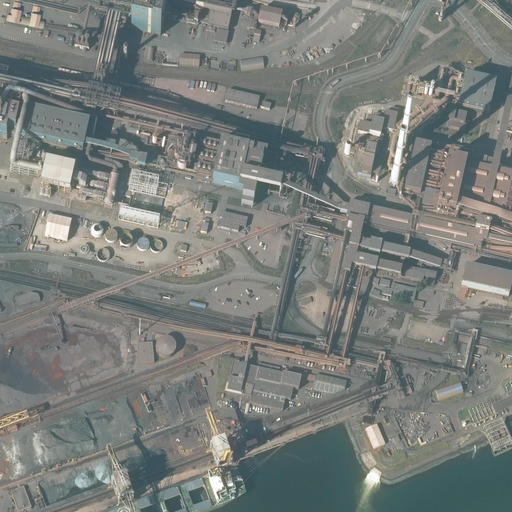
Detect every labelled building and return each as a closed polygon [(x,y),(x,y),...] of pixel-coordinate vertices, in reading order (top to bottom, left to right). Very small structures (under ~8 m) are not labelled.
[(7,16),(6,21),(16,23),(18,16),(18,15),(19,11),(19,10),(18,10),(20,0),(13,0),(12,8),(12,9),(11,9),(9,15),(7,15),(7,16)] [(29,18),(28,26),(36,27),(37,20),(38,16),(38,15),(38,13),(38,12),(40,0),(34,0),(31,12),(31,13),(30,13),(29,18)] [(131,29),(134,30),(144,32),(146,33),(148,33),(150,34),(155,35),(156,35),(158,35),(159,36),(160,36),(160,35),(161,31),(164,20),(164,19),(167,7),(154,4),(145,2),(143,2),(137,1),(134,0),(133,7),(132,7),(131,9),(132,9),(131,16),(134,16),(133,20),(131,29)] [(215,29),(224,31),(228,32),(231,16),(234,0),(148,0),(168,4),(201,12),(200,17),(198,25),(202,26),(206,27),(207,27),(206,30),(206,31),(208,32),(210,32),(214,33),(215,29)] [(280,16),(260,11),(256,25),(276,30),(280,16)] [(297,14),(291,13),(290,22),(295,23),(296,20),(299,21),(300,16),(297,15),(297,14)] [(178,16),(177,16),(173,15),(170,14),(169,14),(168,18),(168,19),(169,19),(176,20),(177,21),(186,23),(187,23),(195,25),(196,20),(188,18),(187,18),(178,16)] [(18,16),(16,23),(28,26),(29,18),(18,16)] [(324,36),(332,31),(329,26),(321,31),(324,36)] [(250,39),(257,41),(260,30),(253,28),(250,39)] [(225,40),(215,37),(214,43),(226,45),(228,33),(227,33),(225,40)] [(107,43),(113,45),(114,45),(120,46),(121,46),(122,41),(121,40),(115,39),(109,38),(108,37),(108,38),(104,37),(103,42),(107,43)] [(76,41),(75,43),(74,46),(77,47),(80,48),(83,48),(86,49),(89,50),(89,47),(90,44),(87,43),(85,43),(81,42),(78,41),(76,41)] [(200,58),(180,55),(178,66),(199,68),(200,58)] [(263,57),(239,60),(241,72),(264,69),(263,57)] [(465,78),(458,108),(471,111),(487,115),(494,85),(465,78)] [(225,102),(257,110),(259,101),(259,98),(227,91),(226,94),(224,102),(225,102)] [(261,108),(261,111),(267,112),(270,112),(271,111),(272,104),(271,104),(262,103),(262,104),(261,108)] [(19,117),(0,113),(0,138),(7,140),(8,136),(23,139),(22,143),(27,144),(28,141),(83,153),(89,126),(43,116),(44,109),(36,107),(35,114),(25,112),(27,105),(23,105),(21,111),(20,111),(19,117)] [(352,112),(346,119),(350,123),(363,110),(359,106),(358,106),(352,112)] [(470,117),(450,113),(447,128),(466,132),(470,117)] [(397,116),(385,114),(384,117),(373,115),(371,126),(360,123),(357,133),(379,138),(379,141),(382,142),(382,139),(388,140),(389,133),(393,134),(397,116)] [(117,134),(112,132),(111,138),(108,137),(105,148),(114,150),(117,134)] [(191,142),(172,138),(165,169),(184,173),(191,142)] [(264,158),(204,144),(196,181),(255,194),(263,161),(266,162),(266,159),(263,158),(264,158)] [(431,148),(415,144),(408,175),(404,174),(403,175),(402,179),(403,180),(406,181),(405,186),(401,185),(400,191),(420,195),(429,153),(438,155),(439,150),(431,148)] [(376,154),(366,151),(362,166),(359,166),(357,176),(370,179),(374,160),(376,160),(377,158),(375,158),(376,154)] [(286,157),(284,156),(283,153),(281,154),(281,155),(280,155),(279,156),(281,159),(280,161),(279,161),(280,161),(284,167),(288,168),(292,166),(286,157)] [(74,164),(74,163),(52,158),(38,155),(37,155),(37,156),(36,157),(36,159),(36,160),(35,162),(52,166),(57,167),(73,170),(74,164)] [(491,163),(466,157),(465,162),(462,161),(461,163),(490,170),(491,163)] [(451,160),(448,159),(439,197),(424,193),(421,208),(498,225),(499,223),(502,223),(511,176),(450,163),(451,160)] [(75,176),(81,177),(87,178),(90,179),(91,175),(92,172),(82,170),(81,171),(76,170),(76,171),(75,175),(75,176)] [(92,194),(96,195),(98,183),(97,183),(98,181),(98,179),(97,179),(97,178),(96,178),(93,178),(92,178),(92,181),(91,184),(90,190),(89,192),(89,193),(92,194)] [(87,189),(89,184),(89,181),(88,181),(87,181),(81,179),(80,179),(78,179),(76,189),(76,190),(77,190),(79,190),(84,191),(87,192),(87,191),(87,189)] [(128,211),(177,220),(183,190),(134,181),(128,211)] [(70,194),(70,195),(70,196),(71,196),(70,197),(72,197),(76,198),(75,199),(85,201),(86,199),(87,194),(84,194),(78,192),(74,192),(72,191),(72,192),(71,192),(70,194)] [(210,214),(212,206),(213,202),(207,201),(206,204),(204,213),(210,214)] [(369,210),(366,225),(469,248),(480,251),(480,250),(482,243),(494,246),(494,248),(493,250),(493,252),(507,255),(508,255),(510,255),(510,254),(511,253),(511,254),(511,256),(511,255),(511,238),(496,235),(495,235),(491,234),(490,234),(488,233),(487,233),(484,232),(483,232),(478,231),(477,231),(476,230),(474,230),(464,228),(453,225),(452,225),(445,223),(444,223),(437,222),(436,222),(432,221),(431,223),(429,223),(429,222),(414,219),(413,219),(398,216),(397,215),(382,212),(381,212),(377,211),(375,210),(369,209),(369,210)] [(219,219),(222,219),(221,222),(219,222),(218,222),(217,227),(217,228),(222,229),(223,229),(228,230),(231,231),(238,233),(239,227),(241,227),(245,228),(247,219),(243,218),(235,216),(231,215),(227,214),(224,214),(220,213),(220,216),(219,219)] [(177,247),(177,250),(186,252),(186,249),(187,246),(178,244),(177,247)] [(441,260),(409,255),(408,263),(440,268),(441,260)] [(394,266),(389,264),(387,275),(434,285),(436,274),(394,265),(394,266)] [(511,279),(511,278),(465,268),(461,287),(508,297),(511,279)] [(390,282),(380,280),(379,285),(389,288),(390,282)] [(395,284),(393,284),(392,283),(392,284),(390,289),(384,288),(382,295),(391,296),(392,292),(393,292),(394,290),(393,290),(395,285),(395,284)] [(416,289),(395,285),(392,298),(413,302),(416,289)] [(30,293),(15,299),(18,308),(40,300),(38,295),(30,293)] [(311,305),(317,303),(313,293),(308,295),(311,305)] [(206,304),(190,300),(189,306),(205,309),(206,304)] [(176,348),(176,346),(175,344),(174,343),(173,341),(172,340),(170,339),(168,338),(167,338),(165,338),(163,339),(161,340),(160,341),(158,342),(157,344),(157,346),(157,348),(157,350),(157,351),(158,353),(160,355),(161,356),(162,357),(164,357),(166,357),(168,357),(169,357),(171,356),(173,355),(174,354),(175,352),(176,350),(176,348)] [(152,343),(137,345),(138,365),(154,363),(152,343)] [(287,352),(276,349),(275,354),(273,353),(273,355),(274,355),(274,359),(285,362),(285,361),(287,361),(287,360),(285,360),(287,352)] [(230,380),(225,400),(239,403),(246,404),(245,412),(244,414),(247,415),(250,404),(269,409),(282,411),(285,400),(290,401),(293,389),(298,390),(300,380),(308,381),(314,383),(313,388),(313,390),(334,395),(344,391),(346,382),(316,375),(316,376),(316,377),(302,374),(302,373),(285,369),(284,374),(283,374),(279,373),(280,368),(263,365),(258,363),(258,364),(257,368),(247,366),(245,366),(241,365),(239,364),(236,363),(236,364),(233,363),(230,376),(230,380)] [(403,378),(396,380),(400,392),(410,389),(409,388),(411,387),(410,385),(409,386),(405,377),(404,376),(402,377),(403,378)] [(459,382),(435,391),(438,401),(463,393),(459,382)] [(511,391),(506,395),(508,399),(491,407),(495,416),(511,407),(511,391)] [(376,425),(365,430),(373,450),(385,445),(376,425)] [(24,487),(11,492),(17,511),(19,511),(22,511),(23,511),(28,509),(29,509),(29,508),(31,508),(24,487)]
